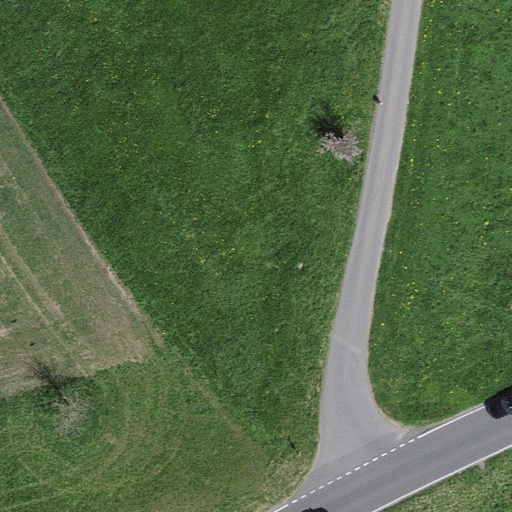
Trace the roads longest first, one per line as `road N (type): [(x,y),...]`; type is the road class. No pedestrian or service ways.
road 1 (unclassified): [(378,485),(352,426),(348,359),(407,0)]
road 2 (tertiary): [(378,485),(511,420)]
